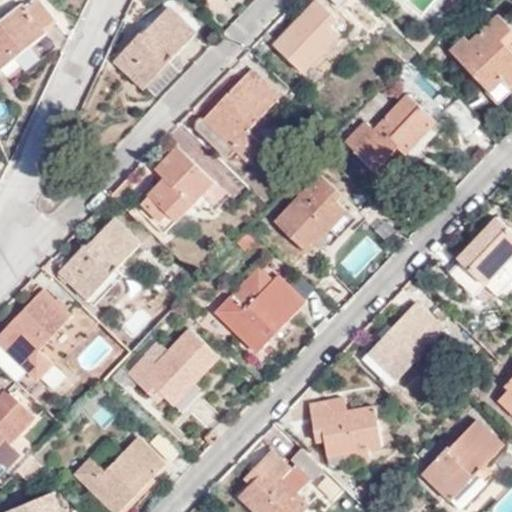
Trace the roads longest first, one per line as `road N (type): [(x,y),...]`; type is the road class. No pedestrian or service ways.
road 1 (residential): [(168,511),(511,147)]
road 2 (residential): [(271,0),(66,219),(0,232)]
road 3 (residential): [(102,0),(0,214)]
